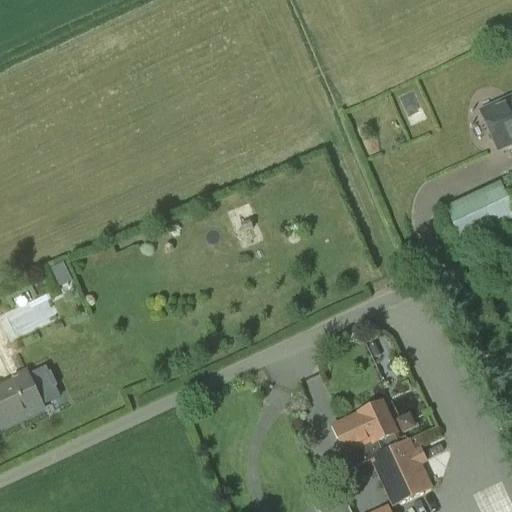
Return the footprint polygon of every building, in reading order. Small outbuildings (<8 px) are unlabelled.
[(511,145),(511,99),(482,113),(498,151),(511,145)] [(445,210),(461,246),(511,222),(511,209),(500,184),(445,210)] [(63,266),(51,272),(60,290),(72,284),(63,266)] [(0,365),(0,425),(2,429),(44,410),(42,406),(60,398),(55,388),(57,387),(51,373),(48,374),(46,369),(29,377),(27,374),(13,380),(5,363),(0,365)] [(480,389),(457,399),(477,449),(500,440),(480,389)] [(420,466),(415,455),(409,443),(398,448),(393,438),(396,436),(397,436),(383,404),(331,428),(345,460),(374,446),(377,445),(381,456),(371,461),(394,510),(432,492),(420,466)] [(349,511),(339,491),(314,504),(317,511),(349,511)]
